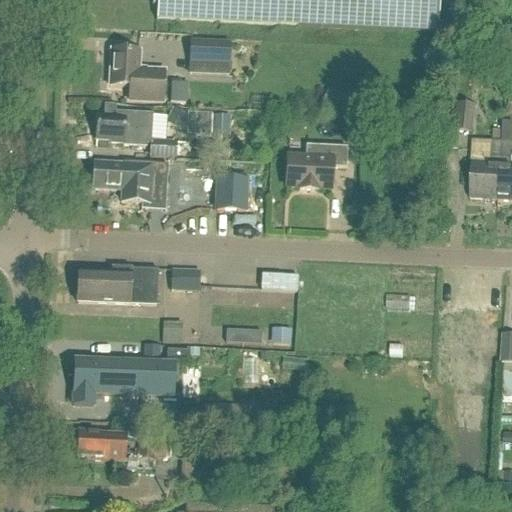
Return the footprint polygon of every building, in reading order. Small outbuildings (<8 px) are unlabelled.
[(158,0),(157,26),(298,33),(435,40),(437,0),(158,0)] [(228,67),(228,55),(229,45),(189,43),(188,65),(228,67)] [(163,109),(165,78),(139,76),(140,58),(112,56),(110,93),(130,94),(130,107),(163,109)] [(184,104),(186,85),(171,83),(169,102),(184,104)] [(342,98),(328,91),(320,107),(334,114),(342,98)] [(454,134),(472,136),(475,108),(456,106),(454,134)] [(151,147),(151,138),(138,137),(139,121),(115,120),(115,112),(105,112),(104,124),(97,124),(96,146),(112,147),(111,150),(138,151),(138,149),(151,149),(150,163),(176,164),(176,147),(151,147)] [(186,115),(186,136),(228,136),(228,115),(186,115)] [(152,121),(139,121),(138,137),(151,138),(152,121)] [(511,127),(505,127),(504,147),(500,205),(511,206),(511,127)] [(500,205),(504,147),(493,146),(492,169),(474,168),(471,204),(500,205)] [(286,191),(299,191),(299,193),(318,194),(318,192),(331,193),(332,171),(346,172),(347,151),(306,149),(305,162),(287,161),(286,191)] [(163,194),(164,169),(124,167),(124,170),(95,169),(93,195),(123,197),(122,209),(150,210),(151,194),(163,194)] [(242,214),(243,183),(217,182),(216,213),(242,214)] [(197,296),(198,274),(170,273),(169,295),(197,296)] [(157,311),(158,276),(112,274),(112,278),(79,277),(78,308),(157,311)] [(296,294),(296,277),(260,277),(260,294),(296,294)] [(441,309),(439,381),(472,382),(473,310),(441,309)] [(179,346),(181,325),(162,324),(160,344),(179,346)] [(261,347),(261,335),(227,333),(226,345),(261,347)] [(511,337),(502,337),(500,366),(511,366),(511,337)] [(142,364),(159,365),(160,356),(143,355),(142,364)] [(189,367),(189,357),(167,356),(167,367),(189,367)] [(268,364),(268,356),(260,356),(260,364),(268,364)] [(74,365),(73,409),(93,410),(94,398),(160,400),(161,368),(74,365)] [(126,466),(128,439),(79,436),(78,459),(80,461),(95,462),(95,464),(126,466)] [(155,465),(156,448),(139,447),(138,465),(155,465)]
